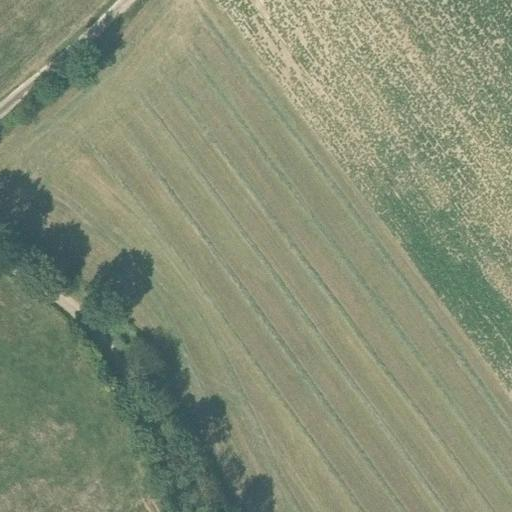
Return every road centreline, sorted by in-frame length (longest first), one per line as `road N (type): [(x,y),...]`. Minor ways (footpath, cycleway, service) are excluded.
road 1 (unclassified): [(0,258),(94,331),(149,420),(191,511)]
road 2 (unclassified): [(0,111),(128,0)]
